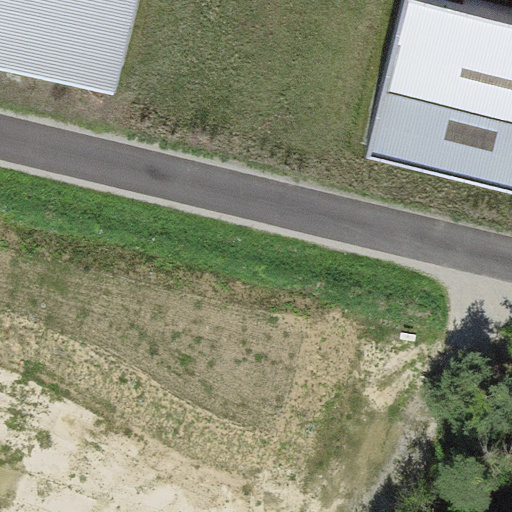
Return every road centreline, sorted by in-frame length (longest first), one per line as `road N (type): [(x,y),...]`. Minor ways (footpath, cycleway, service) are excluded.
road 1 (unclassified): [(511,273),(0,144)]
road 2 (track): [(487,267),(382,511)]
